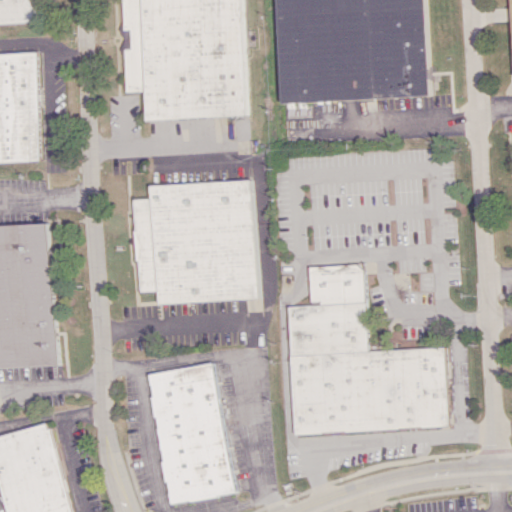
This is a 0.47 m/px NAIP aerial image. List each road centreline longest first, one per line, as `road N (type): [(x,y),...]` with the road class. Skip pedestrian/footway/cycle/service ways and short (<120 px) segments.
road 1 (residential): [(119,491),(102,430),(80,0)]
road 2 (residential): [(498,471),(470,0)]
road 3 (tertiary): [(311,511),(379,490),(511,470)]
